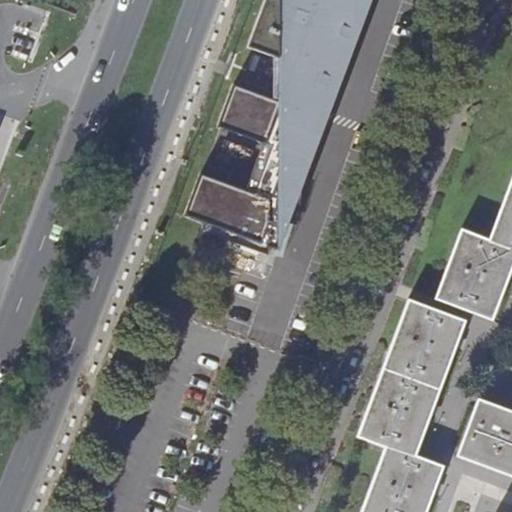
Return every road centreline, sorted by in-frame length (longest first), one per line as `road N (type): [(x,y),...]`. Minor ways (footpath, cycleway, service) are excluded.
road 1 (residential): [(279,511),(476,0)]
road 2 (primary): [(0,507),(75,334),(197,0)]
road 3 (primary): [(129,0),(0,341)]
